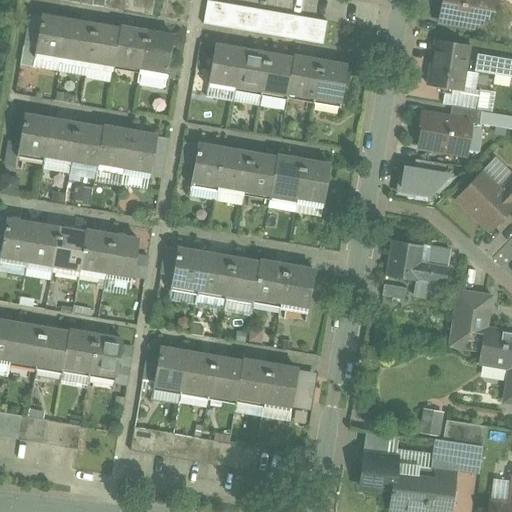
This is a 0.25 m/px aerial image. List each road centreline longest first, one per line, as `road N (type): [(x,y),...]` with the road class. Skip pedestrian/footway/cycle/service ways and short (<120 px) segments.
road 1 (residential): [(367,205),(314,511)]
road 2 (residential): [(401,0),(367,205)]
road 3 (residential): [(511,287),(431,216),(367,205)]
